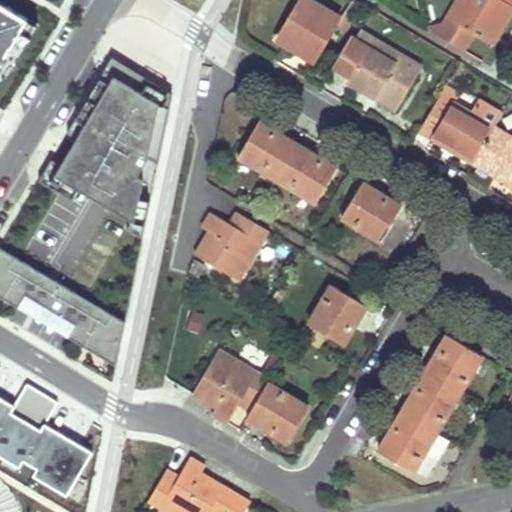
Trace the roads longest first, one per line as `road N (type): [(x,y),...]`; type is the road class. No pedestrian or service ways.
road 1 (residential): [(141,0),(476,204)]
road 2 (residential): [(0,338),(116,412),(170,418),(304,498)]
road 3 (residential): [(304,498),(450,254)]
road 4 (residential): [(0,181),(104,0)]
